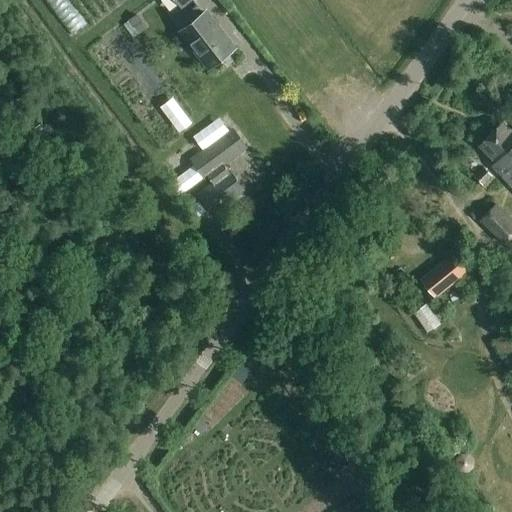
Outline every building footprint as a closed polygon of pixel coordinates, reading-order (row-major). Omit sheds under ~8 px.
[(210,66),(234,48),(206,12),(182,30),(210,66)] [(136,14),(128,20),(133,27),(141,21),(136,14)] [(193,151),(221,132),(211,116),(183,135),(193,151)] [(511,169),(511,130),(503,122),(480,144),(497,161),(493,165),(504,177),(511,169)] [(222,164),(247,146),(235,130),(192,161),(204,177),(207,175),(214,185),(198,197),(211,213),(243,189),(231,172),(229,173),(222,164)] [(484,166),(474,176),(484,185),(493,176),(484,166)] [(481,219),(504,243),(511,234),(511,220),(497,204),(481,219)] [(454,253),(422,279),(435,296),(464,273),(471,283),(476,279),(469,269),(467,270),(454,253)]
